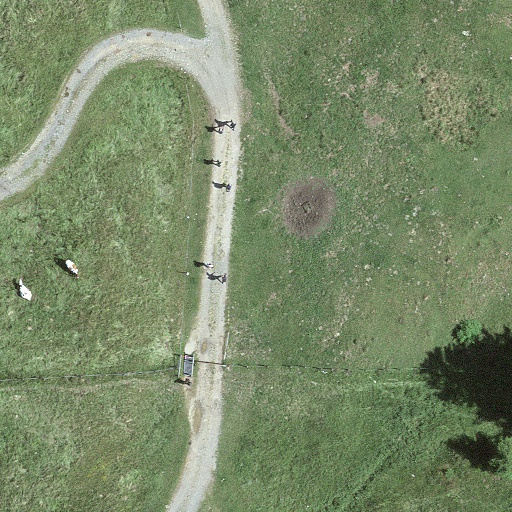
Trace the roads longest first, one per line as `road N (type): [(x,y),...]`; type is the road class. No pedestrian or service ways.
road 1 (track): [(222,75),(226,129),(199,481)]
road 2 (track): [(222,75),(176,46),(146,41),(115,50),(82,78),(33,161),(0,189)]
